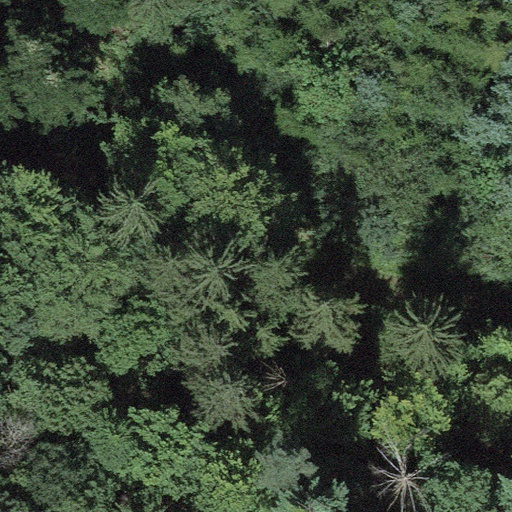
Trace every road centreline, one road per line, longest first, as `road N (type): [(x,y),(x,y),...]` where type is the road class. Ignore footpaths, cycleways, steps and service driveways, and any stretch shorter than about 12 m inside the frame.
road 1 (track): [(511,302),(404,286),(311,260),(224,223),(0,151)]
road 2 (track): [(120,511),(55,298),(0,182)]
